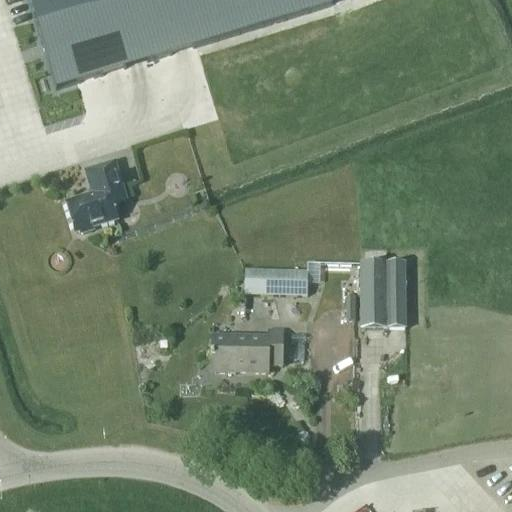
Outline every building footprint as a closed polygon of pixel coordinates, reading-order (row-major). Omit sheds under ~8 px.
[(27,0),(56,93),(58,92),(57,91),(331,7),(329,0),(27,0)] [(419,78),(437,68),(431,58),(414,68),(419,78)] [(85,174),(92,197),(65,205),(75,235),(78,234),(82,236),(91,233),(93,230),(116,222),(111,205),(125,201),(114,165),(85,174)] [(320,264),(319,273),(353,275),(353,266),(320,264)] [(359,266),(360,332),(404,331),(403,265),(359,266)] [(306,275),(244,273),(244,297),(306,298),(306,296),(315,296),(316,267),(306,266),(306,275)] [(211,375),(267,376),(267,368),(282,369),(282,332),(268,331),(268,340),(211,338),(211,375)]
